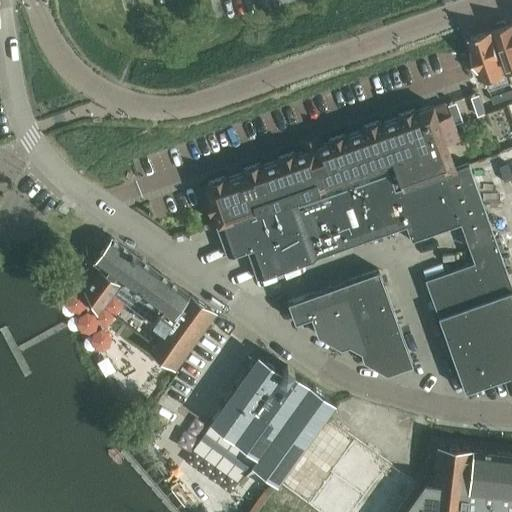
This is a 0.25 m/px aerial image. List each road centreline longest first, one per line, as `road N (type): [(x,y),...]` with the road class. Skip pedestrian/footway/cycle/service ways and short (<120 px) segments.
road 1 (unclassified): [(19,104),(40,152),(73,187),(333,372),(447,413),(511,419)]
road 2 (unknown): [(426,407),(391,261),(278,294),(254,316)]
